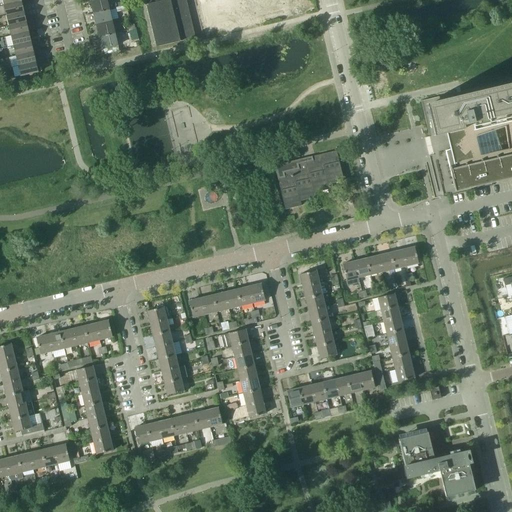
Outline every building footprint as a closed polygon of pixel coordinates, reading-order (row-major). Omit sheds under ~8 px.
[(29,0),(26,0),(3,6),(6,16),(23,12),(22,4),(24,4),(24,5),(31,4),(29,0)] [(106,0),(96,0),(90,2),(93,13),(109,10),(106,0)] [(185,0),(153,0),(154,3),(145,5),(155,47),(195,38),(185,0)] [(203,0),(209,23),(241,15),(242,18),(307,2),(306,0),(203,0)] [(109,10),(93,13),(95,25),(112,21),(109,10)] [(23,12),(6,16),(8,26),(35,19),(34,15),(27,17),(28,18),(25,19),(23,12)] [(197,16),(191,18),(196,34),(202,33),(197,16)] [(35,19),(8,26),(10,36),(28,32),(26,24),(29,24),(29,25),(36,24),(35,19)] [(112,21),(95,25),(98,37),(114,33),(112,21)] [(28,32),(10,36),(13,46),(39,40),(38,36),(32,37),(32,38),(30,39),(28,32)] [(114,33),(98,37),(101,49),(117,46),(114,33)] [(39,40),(13,46),(15,56),(33,52),(31,45),(34,44),(34,45),(40,44),(39,40)] [(33,52),(15,56),(18,66),(44,60),(43,56),(37,57),(37,59),(35,59),(33,52)] [(44,60),(18,66),(20,77),(38,73),(36,65),(38,64),(39,66),(45,64),(44,60)] [(511,178),(511,81),(421,103),(443,197),(455,194),(455,192),(511,178)] [(343,181),(338,160),(336,151),(274,166),(285,210),(301,206),(300,201),(315,198),(314,193),(329,189),(328,185),(343,181)] [(351,197),(355,213),(361,212),(357,196),(351,197)] [(414,247),(402,250),(406,267),(418,264),(414,247)] [(402,250),(390,253),(394,269),(406,267),(402,250)] [(390,253),(378,256),(382,272),(394,269),(390,253)] [(378,256),(366,259),(370,275),(382,272),(378,256)] [(366,259),(354,261),(358,278),(370,275),(366,259)] [(354,261),(342,264),(347,286),(359,283),(358,278),(354,261)] [(316,271),(299,275),(302,287),(319,283),(316,271)] [(511,284),(511,276),(503,279),(504,286),(511,284)] [(319,283),(302,287),(305,299),(322,295),(319,283)] [(261,284),(248,287),(252,303),(264,300),(261,284)] [(248,287),(236,290),(240,306),(252,303),(248,287)] [(236,290),(224,293),(228,309),(240,306),(236,290)] [(224,293),(212,295),(216,312),(228,309),(224,293)] [(394,294),(377,298),(380,310),(397,306),(394,294)] [(212,295),(200,298),(204,315),(216,312),(212,295)] [(322,295),(305,299),(308,311),(325,307),(322,295)] [(200,298),(188,301),(192,318),(204,315),(200,298)] [(397,306),(380,310),(383,322),(400,318),(397,306)] [(163,307),(147,311),(150,324),(166,320),(171,319),(168,307),(163,308),(163,307)] [(325,307),(308,311),(311,323),(327,319),(325,307)] [(400,318),(383,322),(386,334),(402,330),(400,318)] [(327,319),(311,323),(314,335),(330,331),(327,319)] [(166,320),(150,324),(153,336),(169,332),(166,320)] [(108,321),(96,323),(100,340),(112,337),(108,321)] [(227,322),(220,323),(222,331),(229,329),(228,326),(228,324),(227,322)] [(96,323),(84,326),(88,343),(100,340),(96,323)] [(84,326),(72,329),(76,346),(88,343),(84,326)] [(72,329),(60,332),(64,349),(76,346),(72,329)] [(245,330),(221,336),(223,347),(231,346),(248,342),(245,330)] [(402,330),(386,334),(389,346),(405,342),(402,330)] [(330,331),(314,335),(317,347),(333,343),(330,331)] [(60,332),(48,335),(52,351),(64,349),(60,332)] [(169,332),(153,336),(155,347),(172,344),(169,332)] [(40,355),(52,351),(48,335),(36,338),(40,355)] [(208,343),(206,343),(208,351),(215,349),(213,341),(212,341),(208,343)] [(248,342),(231,346),(234,358),(251,354),(248,342)] [(405,342),(389,346),(392,358),(408,354),(405,342)] [(333,343),(317,347),(319,359),(336,355),(333,343)] [(11,344),(0,346),(0,359),(14,357),(11,344)] [(172,344),(155,347),(158,360),(175,356),(172,344)] [(251,354),(234,358),(237,370),(254,366),(251,354)] [(408,354),(392,358),(394,369),(411,365),(408,354)] [(175,356),(158,360),(161,371),(178,367),(175,356)] [(14,357),(0,359),(0,372),(16,369),(14,357)] [(90,357),(83,358),(79,359),(81,365),(92,363),(90,357)] [(81,365),(79,359),(68,362),(68,363),(69,368),(81,365)] [(411,365),(394,369),(397,382),(414,378),(411,365)] [(92,366),(76,370),(79,382),(95,378),(92,366)] [(254,366),(237,370),(240,382),(256,378),(254,366)] [(178,367),(161,371),(164,383),(181,379),(178,367)] [(16,369),(0,372),(3,384),(19,380),(16,369)] [(370,371),(358,374),(362,391),(374,388),(370,371)] [(358,374),(347,377),(350,393),(362,391),(358,374)] [(347,377),(334,380),(338,396),(350,393),(347,377)] [(95,378),(79,382),(81,394),(98,390),(95,378)] [(256,378),(240,382),(243,393),(259,390),(256,378)] [(181,379),(164,383),(167,395),(183,392),(181,379)] [(19,380),(3,384),(6,396),(22,392),(19,380)] [(334,380),(322,383),(326,399),(338,396),(334,380)] [(322,383),(311,386),(315,402),(326,399),(322,383)] [(311,386),(298,388),(302,405),(315,402),(311,386)] [(431,400),(434,400),(441,398),(438,387),(429,389),(431,400)] [(290,408),(302,405),(298,388),(286,391),(287,396),(290,408)] [(98,390),(81,394),(84,406),(101,402),(98,390)] [(259,390),(243,393),(246,405),(262,402),(259,390)] [(22,392),(6,396),(8,408),(25,404),(22,392)] [(101,402),(84,406),(87,418),(104,414),(101,402)] [(262,402),(246,405),(249,418),(265,414),(262,402)] [(25,404),(8,408),(11,420),(28,416),(25,404)] [(218,408),(206,411),(210,427),(222,424),(218,408)] [(206,411),(194,414),(198,430),(210,427),(206,411)] [(104,414),(87,418),(90,430),(107,426),(104,414)] [(194,414),(182,416),(186,433),(198,430),(194,414)] [(31,428),(28,416),(11,420),(14,432),(20,431),(21,436),(43,430),(42,423),(32,426),(33,428),(31,428)] [(182,416),(170,419),(174,436),(186,433),(182,416)] [(170,419),(158,422),(162,439),(174,436),(170,419)] [(158,422),(146,425),(150,442),(162,439),(158,422)] [(138,445),(150,442),(146,425),(134,428),(138,445)] [(107,426),(90,430),(93,442),(110,438),(107,426)] [(398,439),(407,478),(439,470),(445,497),(446,497),(446,496),(474,490),(475,490),(465,451),(434,459),(427,432),(427,433),(399,439),(398,439)] [(110,438),(93,442),(96,454),(112,450),(110,438)] [(65,445),(53,447),(57,464),(69,461),(65,445)] [(53,447),(41,450),(45,467),(57,464),(53,447)] [(41,450),(29,453),(33,470),(45,467),(41,450)] [(29,453),(17,456),(21,473),(33,470),(29,453)] [(17,456),(5,459),(9,475),(21,473),(17,456)] [(5,459),(0,460),(0,477),(9,475),(5,459)]
